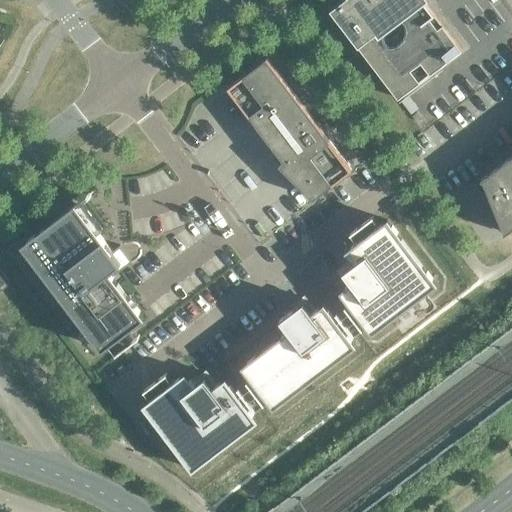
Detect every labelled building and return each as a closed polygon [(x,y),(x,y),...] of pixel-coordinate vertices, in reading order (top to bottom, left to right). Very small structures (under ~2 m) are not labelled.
[(462,50),(426,2),(424,0),(342,0),(331,9),(398,98),(462,50)] [(352,169),(267,58),(228,87),(284,161),(280,165),(313,199),(352,169)] [(511,155),(481,179),(482,181),(483,180),(504,232),(503,232),(504,234),(511,228),(511,155)] [(479,202),(482,207),(489,202),(485,197),(479,202)] [(116,352),(117,353),(140,335),(139,334),(138,335),(132,327),(139,322),(138,321),(144,317),(140,312),(140,311),(134,304),(113,277),(114,277),(108,269),(118,262),(111,253),(113,251),(98,232),(97,232),(76,204),(36,234),(35,233),(28,239),(28,240),(23,244),(27,249),(26,250),(32,258),(33,257),(92,336),(97,344),(98,343),(102,349),(108,345),(111,343),(117,351),(116,352)] [(380,225),(373,216),(350,233),(351,234),(352,234),(358,242),(345,251),(355,265),(346,272),(353,281),(339,292),(353,309),(350,311),(346,306),(345,306),(345,307),(341,310),(358,332),(363,328),(362,327),(364,324),(372,334),(438,284),(388,219),(380,225)] [(0,268),(0,291),(11,283),(0,268)] [(280,319),(281,321),(288,330),(241,366),(254,383),(251,386),(247,380),(246,381),(247,382),(243,385),(259,407),(265,403),(263,401),(266,399),(274,409),(357,346),(349,336),(352,334),(353,336),(358,332),(341,310),(337,313),(336,313),(340,318),(337,321),(324,303),(310,314),(303,305),(294,311),(293,310),(280,319)] [(166,373),(144,390),(150,399),(142,405),(192,471),(258,421),(251,411),(253,409),(255,411),(259,407),(243,385),(239,388),(239,387),(238,388),(241,393),(239,395),(226,378),(212,388),(205,379),(196,386),(185,372),(173,382),(166,374),(167,374),(166,373)]
